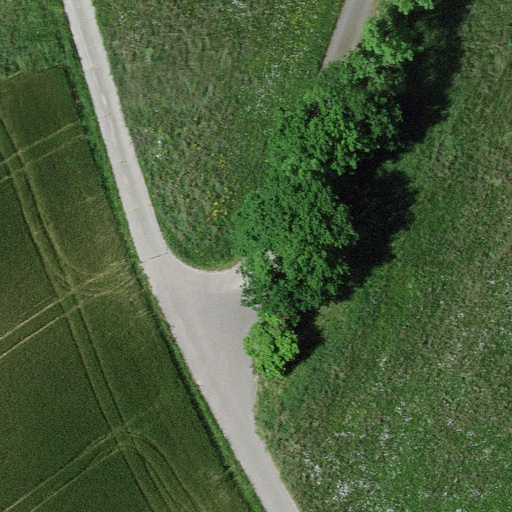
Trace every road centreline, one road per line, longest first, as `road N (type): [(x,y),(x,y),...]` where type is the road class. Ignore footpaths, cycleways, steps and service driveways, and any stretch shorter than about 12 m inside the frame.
road 1 (track): [(284,511),(213,380),(271,272),(363,0)]
road 2 (track): [(213,380),(143,228),(77,0)]
